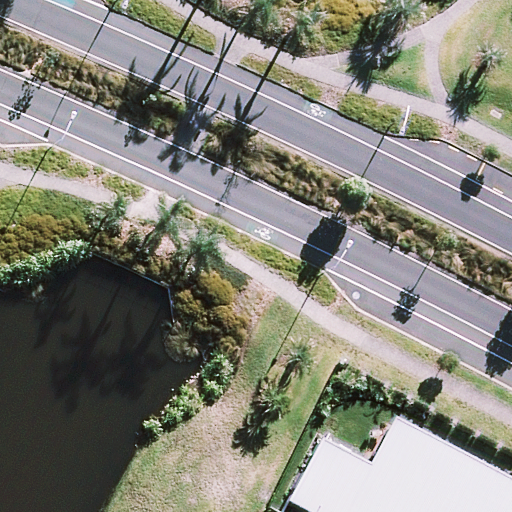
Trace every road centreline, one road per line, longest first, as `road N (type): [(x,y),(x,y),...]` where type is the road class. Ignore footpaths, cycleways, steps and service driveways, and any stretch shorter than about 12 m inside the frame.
road 1 (tertiary): [(511,324),(126,131),(0,81)]
road 2 (tertiary): [(6,0),(352,151),(511,233)]
